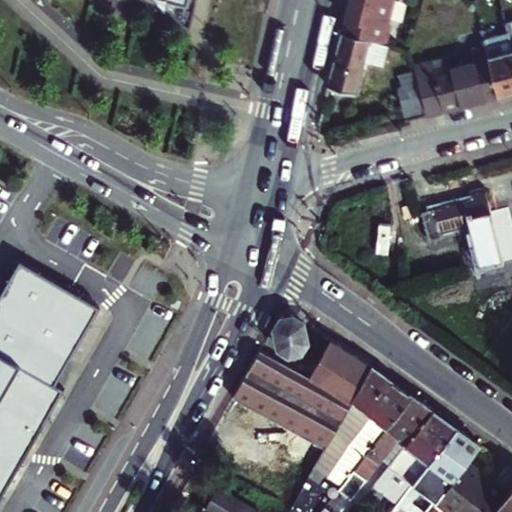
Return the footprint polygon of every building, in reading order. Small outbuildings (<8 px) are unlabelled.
[(163,0),(190,24),(195,0),(163,0)] [(349,0),(342,31),(386,43),(390,24),(389,18),(392,0),(349,0)] [(386,43),(342,31),(328,86),(357,93),(365,61),(383,65),(388,44),(386,43)] [(485,40),(489,57),(499,96),(511,92),(511,44),(509,33),(485,40)] [(416,72),(426,115),(499,96),(489,57),(435,72),(433,62),(415,67),(416,72)] [(406,120),(426,115),(416,72),(400,77),(403,87),(398,88),(406,120)] [(446,239),(444,234),(474,226),(484,266),(504,260),(486,192),(470,196),(472,201),(423,214),(425,221),(413,224),(418,243),(430,240),(431,243),(446,239)] [(100,306),(20,260),(0,294),(0,498),(64,388),(55,383),(100,306)] [(307,344),(305,324),(293,317),(283,317),(276,327),(278,348),(287,356),(301,353),(307,344)] [(372,366),(332,341),(327,351),(313,343),(296,372),(260,353),(235,397),(261,411),(251,429),(275,442),(285,424),(327,447),(372,366)] [(415,397),(372,366),(327,447),(317,465),(292,508),(290,511),(321,511),(344,485),(357,469),(375,446),(415,397)] [(408,444),(434,411),(415,397),(375,446),(357,469),(344,485),(363,501),(364,499),(370,492),(390,467),(399,455),(408,444)] [(482,445),(434,411),(408,444),(399,455),(390,467),(370,492),(364,499),(363,501),(376,511),(427,511),(435,502),(467,464),(482,445)] [(495,484),(467,464),(435,502),(448,511),(491,511),(511,487),(511,466),(510,465),(495,484)] [(511,511),(511,487),(491,511),(511,511)] [(260,511),(225,491),(214,511),(215,511),(260,511)]
